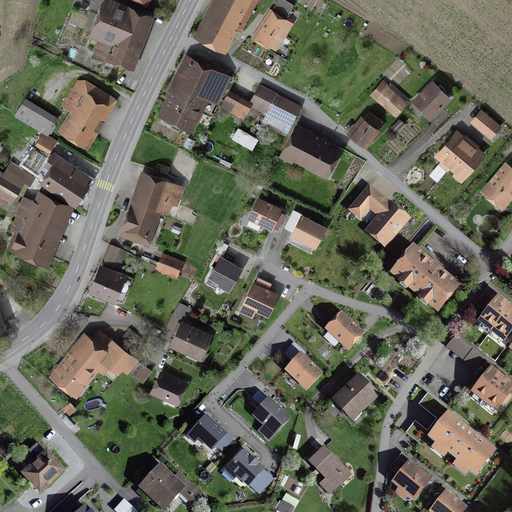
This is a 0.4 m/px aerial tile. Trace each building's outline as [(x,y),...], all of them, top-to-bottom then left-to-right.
[(102,36),(93,57),(103,61),(106,54),(130,64),(148,17),(108,0),(106,0),(94,33),(102,36)] [(235,29),(240,31),(242,30),(256,0),(220,0),(202,35),(224,48),(235,29)] [(289,12),(276,4),(256,36),(270,45),(281,29),(279,28),(289,12)] [(190,60),(164,114),(189,126),(197,109),(209,115),(227,78),(190,60)] [(86,149),(115,99),(86,81),(79,80),(63,105),(71,110),(58,131),(86,149)] [(381,82),(371,94),(396,114),(408,99),(391,84),(388,88),(381,82)] [(429,117),(449,98),(433,82),(414,101),(429,117)] [(300,106),(260,84),(251,102),(291,123),(300,106)] [(244,117),(249,109),(226,97),(222,106),(244,117)] [(23,103),(16,115),(47,134),(54,122),(23,103)] [(481,111),(472,121),(490,136),(499,126),(481,111)] [(364,144),(380,123),(368,113),(351,133),(364,144)] [(239,120),(232,135),(253,146),(261,131),(239,120)] [(326,176),(340,148),(321,138),(319,142),(293,130),(280,156),(290,161),(294,155),(309,163),(307,166),(326,176)] [(43,132),(36,145),(49,153),(57,140),(43,132)] [(437,154),(451,165),(469,143),(456,132),(437,154)] [(469,143),(451,165),(463,176),(482,154),(469,143)] [(49,159),(28,144),(17,159),(49,181),(48,183),(52,186),(52,187),(56,189),(54,191),(73,204),(86,185),(87,180),(89,177),(53,153),(49,159)] [(194,166),(175,159),(172,168),(158,163),(156,170),(168,174),(168,172),(188,180),(194,166)] [(35,177),(13,162),(8,169),(4,166),(0,171),(0,202),(2,204),(4,201),(7,203),(23,179),(30,184),(35,177)] [(502,205),(511,193),(511,170),(506,165),(484,190),(502,205)] [(146,173),(137,199),(157,207),(160,198),(175,204),(182,186),(146,173)] [(35,201),(25,196),(16,215),(33,222),(27,236),(20,232),(14,245),(50,261),(58,242),(51,239),(68,202),(54,191),(43,183),(35,201)] [(380,226),(373,234),(385,244),(406,219),(370,188),(351,209),(360,217),(369,206),(382,216),(376,223),(380,226)] [(150,239),(146,237),(157,207),(137,199),(127,227),(133,229),(130,238),(148,244),(150,239)] [(258,230),(262,223),(270,227),(279,209),(259,199),(247,224),(258,230)] [(301,215),(292,233),(315,245),(324,227),(301,215)] [(104,262),(118,268),(124,255),(110,249),(104,262)] [(456,286),(413,251),(395,273),(438,308),(456,286)] [(182,263),(164,255),(159,266),(178,274),(182,263)] [(220,257),(210,276),(219,281),(218,283),(228,289),(240,269),(220,257)] [(118,268),(104,262),(93,288),(122,301),(132,278),(117,271),(118,268)] [(245,303),(266,313),(275,294),(254,284),(245,303)] [(506,305),(509,301),(501,295),(493,306),(491,305),(485,312),(487,313),(481,320),(492,329),(510,308),(506,305)] [(191,308),(180,302),(173,314),(181,318),(182,314),(187,316),(191,308)] [(511,309),(510,308),(492,329),(504,338),(510,331),(511,333),(511,332),(511,309)] [(329,330),(347,347),(361,332),(342,315),(329,330)] [(178,322),(173,333),(176,335),(173,343),(188,349),(186,353),(197,359),(208,335),(203,333),(206,328),(198,325),(196,329),(178,322)] [(105,371),(115,360),(123,349),(101,332),(94,340),(89,336),(57,377),(74,390),(95,363),(105,371)] [(454,334),(446,345),(482,371),(490,359),(454,334)] [(143,365),(123,349),(115,360),(135,375),(143,365)] [(320,373),(301,356),(288,371),(306,388),(320,373)] [(485,400),(502,379),(491,370),(485,377),(483,375),(478,382),(480,384),(474,391),(485,400)] [(161,372),(152,391),(176,403),(185,383),(161,372)] [(360,376),(334,401),(353,420),(378,395),(360,376)] [(511,386),(502,379),(485,400),(497,409),(503,402),(505,403),(510,396),(508,395),(511,390),(511,386)] [(269,401),(255,416),(274,433),(288,418),(269,401)] [(493,451),(448,415),(431,437),(476,472),(493,451)] [(206,417),(193,432),(211,449),(225,434),(206,417)] [(430,438),(425,433),(418,442),(423,447),(430,438)] [(32,466),(24,473),(40,491),(62,470),(46,453),(45,454),(36,443),(23,456),(32,466)] [(350,475),(324,447),(309,462),(336,489),(350,475)] [(263,469),(244,452),(230,467),(248,484),(263,469)] [(395,482),(414,497),(428,479),(409,464),(395,482)] [(164,504),(178,488),(190,499),(199,489),(180,471),(172,480),(161,470),(146,487),(164,504)] [(432,511),(433,511),(460,511),(464,508),(446,493),(432,511)] [(114,507),(119,511),(141,511),(143,511),(125,494),(114,507)] [(290,511),(293,508),(283,502),(278,511),(280,511),(290,511)]
